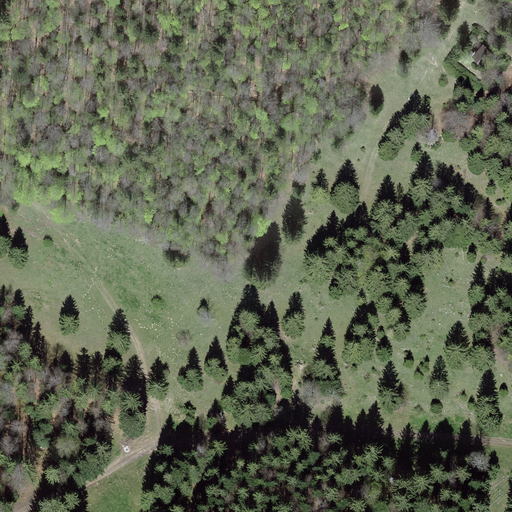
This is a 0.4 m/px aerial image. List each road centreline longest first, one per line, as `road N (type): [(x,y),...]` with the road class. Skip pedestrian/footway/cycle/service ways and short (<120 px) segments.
road 1 (track): [(160,442),(165,416),(133,311),(107,273),(0,173)]
road 2 (track): [(21,511),(160,442)]
